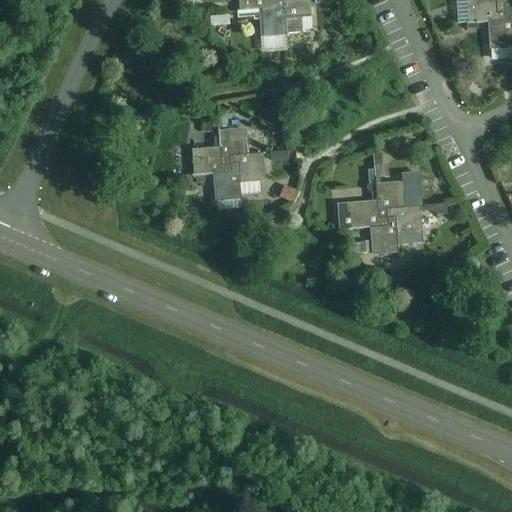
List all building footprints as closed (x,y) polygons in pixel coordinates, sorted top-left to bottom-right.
[(238,0),(239,13),(252,12),(258,11),(275,10),(274,1),(265,2),(265,0),(238,0)] [(274,0),(274,1),(282,1),(284,19),(308,17),(306,0),(274,0)] [(493,0),(469,0),(467,0),(469,25),(488,23),(504,22),(503,14),(495,14),(493,0)] [(511,0),(493,0),(495,14),(503,14),(503,5),(511,4),(511,0)] [(275,10),(258,11),(260,38),(285,35),(284,19),(282,1),(274,1),(275,10)] [(511,4),(503,5),(503,14),(511,13),(511,17),(511,4)] [(504,22),(488,23),(490,50),(511,48),(511,17),(511,13),(503,14),(504,22)] [(223,117),(216,118),(217,129),(224,128),(223,117)] [(244,131),(217,133),(219,150),(220,166),(228,165),(228,156),(246,155),(244,131)] [(219,150),(192,152),(195,176),(213,175),(229,173),(228,165),(220,166),(219,150)] [(246,155),(228,156),(228,165),(236,164),(238,183),(263,180),(261,157),(262,157),(262,153),(261,154),(246,155)] [(379,153),(371,153),(373,170),(374,177),(382,176),(379,153)] [(229,173),(213,175),(215,201),(239,199),(238,183),(236,164),(228,165),(229,173)] [(350,214),(338,215),(339,230),(369,228),(386,226),(385,218),(377,218),(374,184),(374,183),(371,183),(369,186),(369,189),(371,192),(372,203),(349,205),(350,214)] [(281,184),(277,195),(289,200),(293,189),(281,184)] [(377,184),(374,184),(377,218),(385,218),(385,209),(410,207),(409,193),(401,193),(401,184),(378,186),(377,184)] [(444,204),(434,205),(435,215),(445,214),(444,204)] [(225,218),(250,217),(250,206),(224,207),(225,218)] [(386,226),(369,228),(371,255),(396,252),(395,243),(420,241),(417,206),(410,207),(385,209),(385,218),(386,226)] [(367,240),(358,241),(359,253),(369,252),(367,240)]
